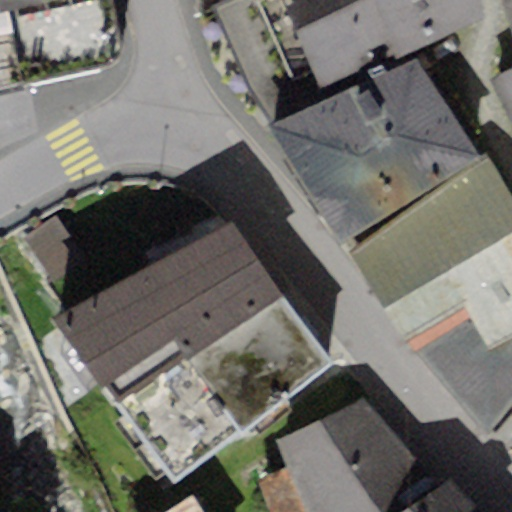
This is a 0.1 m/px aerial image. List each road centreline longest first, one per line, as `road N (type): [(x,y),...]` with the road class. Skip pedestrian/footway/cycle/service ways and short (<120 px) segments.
road 1 (tertiary): [(158,101),(177,103),(511,511)]
road 2 (tertiary): [(0,191),(158,101)]
